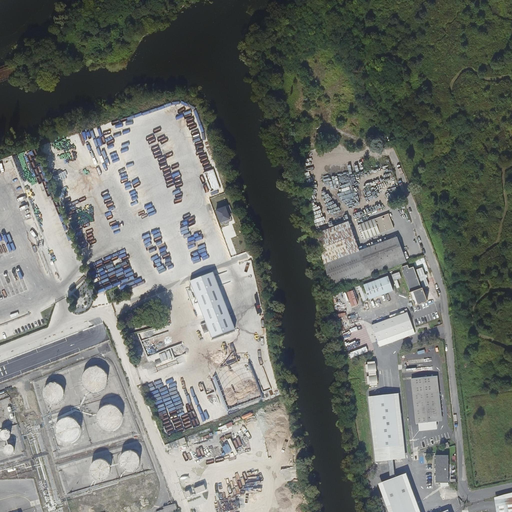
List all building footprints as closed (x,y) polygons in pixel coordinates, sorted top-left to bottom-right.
[(382,167),(370,171),(373,180),(385,175),(382,167)] [(388,216),(350,230),(355,244),(393,230),(388,216)] [(365,272),(403,257),(396,239),(358,253),(365,272)] [(405,263),(403,257),(365,272),(358,253),(325,265),(334,289),(405,263)] [(409,266),(404,268),(405,271),(403,272),(411,293),(409,293),(414,307),(427,302),(414,267),(410,269),(409,266)] [(385,272),(362,281),(369,301),(393,292),(388,277),(387,278),(385,272)] [(196,284),(216,335),(219,334),(233,328),(213,277),(196,284)] [(211,337),(216,335),(196,284),(191,286),(211,337)] [(363,286),(358,288),(363,302),(368,301),(363,286)] [(372,327),(378,343),(413,331),(407,315),(372,327)] [(413,331),(378,343),(379,347),(415,335),(413,331)] [(89,392),(92,393),(95,393),(98,392),(101,391),(104,389),(106,386),(107,383),(107,380),(106,376),(104,373),(102,371),(99,369),(96,369),(93,369),(89,370),(87,371),(84,374),(83,377),(82,380),(83,383),(84,387),(86,389),(88,391),(89,392)] [(433,379),(411,382),(416,427),(438,424),(433,379)] [(437,379),(433,379),(438,424),(442,424),(437,379)] [(52,404),(53,404),(55,404),(57,404),(59,403),(61,402),(63,401),(64,399),(65,396),(65,394),(64,392),(63,390),(62,388),(60,387),(58,386),(57,385),(54,385),(52,386),(50,387),(48,388),(47,390),(46,392),(46,395),(46,397),(46,399),(48,401),(49,402),(51,403),(52,404)] [(395,403),(394,397),(368,400),(375,465),(402,462),(400,449),(378,451),(373,406),(395,403)] [(395,403),(373,406),(378,451),(400,449),(395,403)] [(102,429),(105,431),(109,431),(112,430),(115,429),(118,427),(120,424),(121,420),(120,417),(119,413),(117,411),(115,408),(111,407),(108,407),(105,407),(101,409),(99,411),(97,414),(97,415),(96,418),(96,421),(97,424),(99,427),(102,429)] [(62,442),(65,443),(67,443),(70,443),(73,442),(75,440),(77,438),(78,436),(79,433),(79,430),(79,428),(77,425),(76,424),(74,422),(71,421),(70,420),(67,420),(63,421),(61,422),(59,424),(57,426),(57,429),(56,431),(57,434),(57,437),(59,438),(60,440),(62,442)] [(0,439),(0,440),(2,442),(4,442),(6,442),(8,440),(9,438),(9,436),(8,434),(7,433),(5,432),(2,432),(1,434),(0,434),(0,439)] [(3,452),(4,455),(6,456),(9,457),(11,456),(13,454),(13,452),(13,450),(12,448),(10,447),(7,447),(5,448),(4,450),(3,452)] [(122,470),(125,472),(129,472),(132,471),(135,469),(137,466),(137,463),(137,460),(136,457),(133,454),(130,453),(127,453),(124,454),(121,456),(119,458),(118,461),(119,465),(120,468),(122,470)] [(436,456),(436,484),(450,483),(449,456),(436,456)] [(95,480),(97,481),(99,482),(102,481),(104,480),(106,479),(107,478),(109,476),(109,473),(109,471),(109,469),(108,467),(107,465),(105,464),(103,463),(101,462),(99,462),(96,463),(94,464),(93,466),(91,467),(90,469),(90,472),(90,474),(91,476),(92,478),(94,479),(95,480)] [(72,484),(74,485),(76,485),(78,485),(80,484),(81,483),(82,482),(83,480),(84,478),(84,476),(84,475),(83,473),(82,471),(80,470),(79,469),(77,469),(75,469),(73,470),(72,470),(70,472),(69,473),(68,475),(68,477),(68,479),(69,480),(70,482),(71,483),(72,484)] [(417,511),(404,477),(384,485),(395,511),(417,511)] [(156,511),(169,511),(174,511),(172,503),(160,507),(161,509),(156,510),(156,511)]
